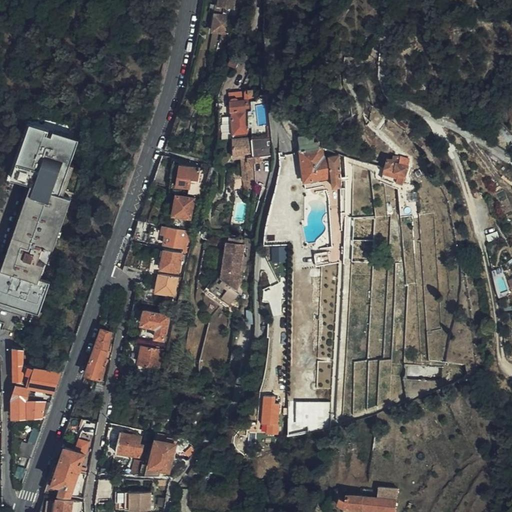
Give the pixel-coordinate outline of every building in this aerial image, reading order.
[(216,0),(216,3),(206,2),(202,28),(212,30),(221,31),(230,33),(236,0),(216,0)] [(218,40),(221,31),(212,30),(208,48),(214,49),(216,40),(218,40)] [(241,54),(241,52),(236,51),(233,65),(240,66),(243,55),(241,54)] [(233,109),(234,136),(249,135),(248,108),(253,107),(252,88),(249,88),(246,91),(240,91),(239,97),(231,98),(231,109),(233,109)] [(33,122),(21,155),(24,156),(36,123),(33,122)] [(80,139),(36,123),(24,156),(21,155),(13,177),(36,185),(61,193),(80,139)] [(511,137),(502,126),(497,130),(507,142),(511,137)] [(254,144),(254,135),(249,135),(234,136),(235,156),(254,155),(256,167),(264,165),(263,154),(264,153),(263,144),(254,144)] [(314,143),(314,137),(312,135),(300,136),(301,147),(300,147),(303,179),(332,177),(333,188),(343,186),(339,153),(329,154),(329,155),(325,155),(323,147),(319,147),(319,144),(319,143),(314,143)] [(392,160),(387,158),(384,167),(382,173),(397,178),(396,181),(401,183),(408,165),(396,162),(399,155),(395,154),(392,160)] [(174,169),(160,163),(158,169),(155,175),(154,180),(168,186),(174,169)] [(198,179),(200,166),(181,163),(177,184),(191,187),(192,178),(198,179)] [(0,265),(0,304),(28,314),(30,309),(42,314),(53,285),(43,282),(50,264),(46,263),(70,197),(61,193),(36,185),(6,268),(0,265)] [(191,217),(195,198),(178,195),(174,214),(191,217)] [(343,248),(343,208),(333,208),(334,248),(343,248)] [(374,225),(374,215),(348,215),(347,225),(374,225)] [(153,223),(140,220),(138,225),(136,232),(134,238),(149,240),(153,223)] [(184,247),(187,230),(165,225),(163,232),(167,233),(165,243),(184,247)] [(205,290),(227,307),(235,298),(238,298),(242,276),(242,272),(241,271),(239,269),(244,246),(228,243),(222,269),(221,269),(205,290)] [(179,271),(183,252),(167,249),(163,268),(179,271)] [(313,252),(314,265),(332,263),(331,250),(313,252)] [(131,271),(129,275),(135,281),(142,281),(144,281),(145,274),(131,271)] [(178,280),(178,276),(162,273),(158,291),(175,294),(178,280)] [(134,307),(131,321),(155,327),(158,331),(157,336),(165,338),(170,315),(134,307)] [(112,331),(103,328),(87,374),(103,380),(105,368),(101,367),(107,348),(112,331)] [(23,346),(13,346),(14,377),(17,378),(17,383),(24,386),(25,372),(29,374),(32,365),(25,363),(23,346)] [(163,349),(144,346),(138,372),(148,374),(149,365),(159,367),(163,349)] [(343,420),(409,400),(403,383),(391,383),(391,374),(379,374),(374,360),(369,362),(349,362),(350,382),(332,387),(332,426),(351,420),(343,420)] [(55,390),(62,371),(32,365),(29,374),(25,372),(24,386),(30,388),(32,382),(55,390)] [(18,385),(13,396),(14,416),(43,415),(47,401),(42,401),(42,398),(27,399),(30,388),(24,386),(17,383),(18,385)] [(276,410),(276,395),(265,395),(265,422),(279,422),(279,410),(276,410)] [(289,428),(289,435),(289,436),(298,433),(298,422),(289,422),(289,428)] [(120,430),(109,428),(108,436),(118,439),(120,430)] [(141,443),(143,435),(134,433),(133,431),(132,429),(130,429),(128,430),(127,431),(122,430),(117,452),(141,457),(144,444),(141,443)] [(170,470),(177,443),(157,438),(150,466),(170,470)] [(65,440),(53,475),(62,478),(57,489),(74,492),(88,449),(65,440)] [(144,461),(137,459),(133,473),(141,473),(144,461)] [(213,475),(209,468),(201,461),(193,473),(209,482),(213,475)] [(53,475),(51,476),(46,492),(52,492),(57,489),(62,478),(53,475)] [(116,478),(100,478),(96,499),(112,498),(116,478)] [(391,511),(393,511),(397,489),(380,486),(378,497),(346,493),(344,507),(391,511)] [(152,492),(117,490),(116,502),(122,502),(126,502),(126,509),(151,509),(152,492)] [(70,511),(74,500),(59,497),(55,511),(70,511)] [(166,508),(167,500),(161,499),(159,506),(166,508)]
